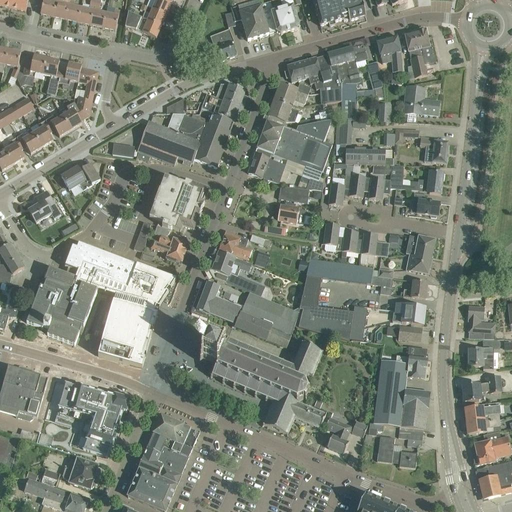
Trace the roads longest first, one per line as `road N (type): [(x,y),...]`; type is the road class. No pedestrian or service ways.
road 1 (residential): [(228,189),(165,167),(136,167),(92,230),(47,256),(32,252),(0,206)]
road 2 (residential): [(392,494),(149,393)]
road 3 (residential): [(149,393),(228,189)]
road 4 (tertiary): [(460,494),(442,370),(450,296)]
road 5 (tertiary): [(485,46),(457,236)]
road 6 (tertiary): [(115,126),(200,77),(267,60)]
road 7 (residential): [(149,393),(0,348)]
road 8 (tertiary): [(319,46),(419,17),(467,22)]
road 9 (residential): [(228,189),(267,60)]
road 10 (tertiary): [(0,196),(115,126)]
road 11 (residential): [(105,511),(149,393)]
